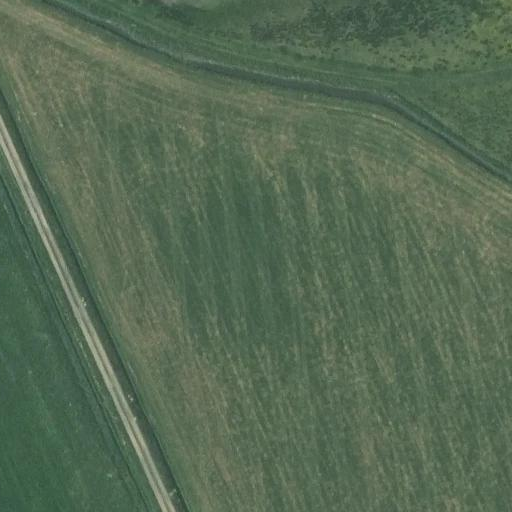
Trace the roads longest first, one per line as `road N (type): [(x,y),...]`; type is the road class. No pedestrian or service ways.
road 1 (track): [(84,0),(142,30),(418,87),(511,70)]
road 2 (track): [(0,131),(166,511)]
